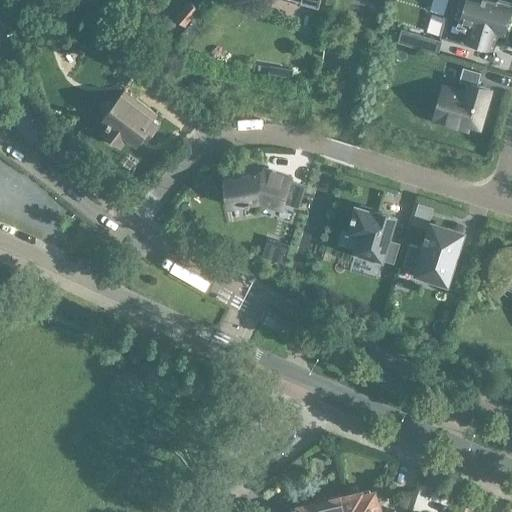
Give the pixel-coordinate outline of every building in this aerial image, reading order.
[(447,0),(443,16),(447,17),(440,37),(471,46),(473,41),(491,47),(495,31),(501,33),(506,18),(510,19),(511,10),(511,1),(506,0),(497,0),(497,1),(492,0),(447,0)] [(174,18),(184,27),(199,10),(189,1),(174,18)] [(196,17),(186,28),(186,29),(179,37),(188,45),(205,25),(196,17)] [(441,41),(402,30),(398,41),(437,52),(441,41)] [(479,125),(490,89),(477,85),(481,72),(463,67),(459,81),(469,84),(466,93),(443,86),(433,118),(468,128),(469,123),(479,125)] [(101,133),(120,147),(128,138),(137,145),(143,137),(147,140),(160,123),(154,119),(157,115),(124,90),(102,118),(105,121),(104,122),(107,124),(101,133)] [(298,206),(304,184),(289,180),(290,176),(263,168),(262,171),(246,174),(246,175),(224,179),(229,206),(246,203),(246,204),(250,203),(250,202),(260,200),(281,207),(283,202),(298,206)] [(354,255),(381,263),(382,259),(393,263),(399,243),(388,239),(395,216),(377,210),(377,212),(373,211),(374,209),(360,205),(359,207),(356,206),(354,214),(352,213),(351,218),(352,218),(348,232),(360,235),(354,255)] [(463,233),(432,223),(428,235),(425,234),(424,239),(427,240),(416,273),(447,283),(453,264),(454,264),(459,249),(458,248),(463,233)] [(511,248),(510,248),(509,248),(508,248),(507,248),(506,248),(505,249),(504,249),(503,249),(502,249),(502,250),(501,250),(500,250),(499,251),(498,251),(498,252),(497,252),(496,253),(495,254),(494,255),(493,256),(492,257),(492,258),(491,259),(491,260),(490,261),(490,262),(490,263),(489,264),(489,265),(489,266),(489,267),(489,268),(489,269),(489,270),(489,271),(489,272),(489,273),(490,273),(490,274),(490,275),(490,276),(491,276),(491,277),(491,278),(492,278),(492,279),(493,280),(494,281),(495,282),(496,282),(496,283),(497,283),(497,284),(498,284),(499,285),(500,285),(501,285),(502,286),(503,286),(504,286),(505,286),(511,286),(511,248)] [(342,494),(346,511),(378,511),(373,491),(360,494),(360,491),(343,495),(343,494),(342,494)] [(316,502),(318,511),(346,511),(342,494),(338,494),(330,496),(326,499),(326,500),(316,502)] [(318,511),(316,502),(299,506),(300,509),(288,511),(318,511)]
